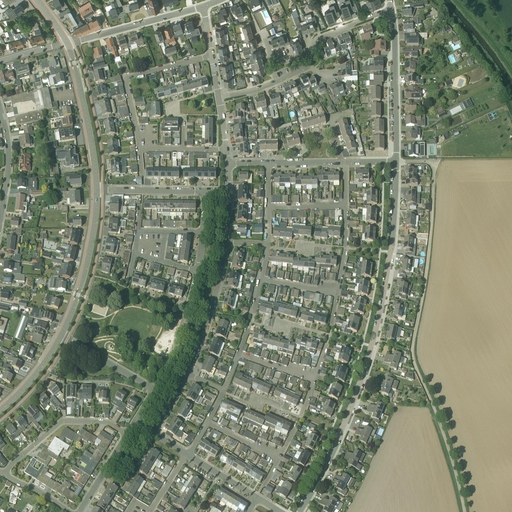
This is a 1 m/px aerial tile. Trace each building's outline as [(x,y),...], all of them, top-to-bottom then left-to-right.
[(58,9),(66,4),(63,0),(54,0),(53,1),(58,9)] [(87,22),(92,30),(101,25),(97,18),(93,21),(90,16),(89,17),(88,15),(95,11),(95,10),(98,9),(92,0),(91,0),(90,1),(83,5),(84,6),(79,9),(87,22)] [(119,7),(122,5),(119,0),(116,0),(116,1),(110,3),(112,8),(109,9),(109,10),(106,11),(107,16),(110,14),(111,18),(118,15),(116,7),(119,6),(119,7)] [(133,0),(135,2),(129,4),(131,11),(140,9),(137,0),(133,0)] [(159,10),(156,0),(150,0),(150,1),(149,2),(152,12),(159,10)] [(262,8),(258,0),(250,0),(248,1),(253,12),(262,8)] [(346,5),(341,7),(345,18),(352,16),(350,10),(353,9),(350,0),(347,0),(345,1),(346,5)] [(374,7),(381,5),(379,0),(370,0),(366,1),(369,10),(374,8),(374,7)] [(403,17),(409,16),(409,18),(413,17),(416,9),(423,8),(423,3),(412,4),(412,9),(402,10),(403,17)] [(20,4),(13,9),(11,7),(5,12),(7,15),(11,12),(15,17),(24,10),(20,4)] [(237,7),(236,5),(231,7),(233,14),(236,13),(238,19),(243,17),(240,6),(237,7)] [(325,20),(327,20),(329,24),(336,21),(334,16),(337,15),(334,5),(329,7),(330,10),(325,12),(326,16),(324,17),(325,20)] [(225,20),(224,17),(227,16),(225,9),(219,11),(220,13),(217,14),(220,22),(225,20)] [(70,11),(65,14),(63,15),(65,18),(69,16),(75,27),(73,28),(74,29),(78,36),(79,35),(80,35),(81,34),(81,35),(83,33),(79,26),(74,17),(70,11)] [(88,32),(89,32),(92,30),(87,22),(82,24),(80,19),(78,15),(74,17),(79,26),(83,33),(84,34),(88,32)] [(298,16),(294,18),(298,30),(302,29),(303,33),(307,32),(310,32),(306,22),(300,24),(300,22),(298,16)] [(314,24),(317,23),(315,18),(308,20),(307,16),(304,17),(306,22),(310,32),(312,31),(312,30),(315,29),(314,24)] [(413,26),(419,26),(418,18),(411,18),(411,21),(404,22),(404,31),(413,30),(413,26)] [(198,40),(196,34),(200,33),(198,28),(195,29),(192,20),(186,22),(186,23),(183,24),(187,37),(191,36),(192,41),(198,40)] [(30,24),(32,27),(35,31),(39,42),(45,40),(43,33),(38,35),(37,34),(38,34),(38,33),(37,29),(39,29),(37,22),(30,24)] [(174,30),(172,31),(174,37),(183,33),(180,23),(173,26),(174,30)] [(242,33),(251,31),(250,25),(247,25),(247,23),(239,24),(240,27),(242,33)] [(215,30),(216,36),(225,34),(224,28),(225,28),(224,25),(218,26),(218,29),(215,30)] [(174,37),(172,31),(170,26),(164,29),(170,44),(176,41),(174,37)] [(23,33),(23,32),(16,34),(13,30),(11,27),(9,29),(13,34),(17,47),(24,45),(22,39),(26,38),(25,36),(23,33)] [(30,38),(32,44),(39,42),(35,31),(32,27),(28,29),(29,32),(32,31),(33,35),(34,35),(35,35),(35,36),(30,38)] [(364,35),(360,37),(362,43),(370,39),(369,36),(372,34),(370,27),(362,30),(364,35)] [(8,42),(11,49),(17,47),(13,34),(9,29),(7,30),(11,42),(8,42)] [(154,32),(158,43),(164,41),(160,30),(154,32)] [(244,42),(248,41),(251,40),(251,37),(253,37),(251,31),(242,33),(241,33),(242,39),(243,39),(244,42)] [(290,43),(288,40),(286,32),(282,33),(282,32),(276,34),(277,37),(280,45),(282,44),(282,43),(285,42),(286,45),(290,43)] [(228,34),(225,34),(216,36),(217,42),(220,41),(220,44),(229,43),(228,40),(228,34)] [(348,34),(342,36),(346,47),(352,45),(348,34)] [(407,45),(419,45),(419,34),(405,35),(405,42),(407,42),(407,45)] [(131,49),(130,47),(136,45),(137,47),(144,45),(141,37),(137,39),(136,35),(127,38),(129,42),(126,43),(128,50),(131,49)] [(339,45),(337,46),(339,52),(339,53),(347,50),(346,47),(342,36),(337,38),(339,45)] [(277,46),(280,45),(277,37),(271,39),(273,46),(277,45),(277,46)] [(301,43),(302,43),(300,37),(296,39),(297,41),(293,42),(292,40),(291,38),(288,40),(290,43),(291,46),(294,45),(296,52),(297,52),(299,51),(302,50),(301,46),(302,46),(301,43)] [(128,50),(126,43),(124,38),(117,40),(119,48),(120,48),(121,51),(120,52),(121,54),(125,53),(124,51),(128,50)] [(256,39),(251,40),(248,41),(250,47),(257,45),(256,39)] [(331,56),(329,53),(335,51),(336,53),(339,52),(337,46),(334,47),(331,40),(327,41),(328,43),(326,44),(328,49),(324,50),(327,58),(331,56)] [(118,58),(116,49),(114,49),(112,41),(106,43),(108,51),(110,50),(111,54),(112,53),(113,59),(118,58)] [(229,48),(229,45),(229,43),(220,44),(221,47),(218,47),(219,53),(230,52),(230,51),(229,48)] [(370,50),(370,57),(379,57),(379,52),(385,52),(385,43),(375,43),(375,50),(370,50)] [(172,54),(178,52),(175,45),(169,47),(172,54)] [(417,54),(422,54),(422,48),(408,49),(408,52),(405,52),(405,59),(417,58),(417,54)] [(107,65),(105,66),(104,61),(104,62),(100,50),(94,52),(95,56),(93,56),(96,64),(92,65),(94,71),(108,67),(107,65)] [(249,57),(250,59),(263,55),(262,53),(261,53),(260,50),(252,52),(250,53),(249,50),(243,51),(244,56),(246,57),(249,56),(249,57)] [(231,58),(230,52),(219,53),(220,59),(223,59),(223,62),(231,61),(230,58),(231,58)] [(249,59),(251,64),(263,61),(262,58),(264,58),(263,55),(250,59),(249,59)] [(54,59),(47,61),(50,72),(57,70),(58,75),(62,74),(60,68),(56,68),(55,62),(54,63),(54,59)] [(383,68),(383,60),(369,61),(368,61),(368,65),(370,65),(370,67),(362,68),(362,72),(370,72),(380,72),(380,68),(383,68)] [(43,72),(35,73),(32,74),(33,75),(35,82),(38,91),(44,90),(41,81),(40,79),(44,78),(43,73),(50,72),(47,61),(44,61),(44,62),(41,63),(42,66),(41,66),(43,72)] [(229,64),(231,64),(231,61),(223,62),(224,65),(221,65),(222,71),(230,70),(229,64)] [(253,69),(266,66),(265,63),(263,64),(263,61),(251,64),(252,69),(253,69)] [(416,72),(416,65),(419,65),(419,61),(410,61),(410,65),(405,65),(405,72),(416,72)] [(345,63),(346,66),(340,67),(341,73),(350,72),(350,66),(352,66),(352,63),(345,63)] [(31,83),(32,83),(35,82),(33,75),(30,76),(27,66),(21,68),(24,78),(25,81),(29,79),(31,83)] [(20,80),(24,78),(21,68),(15,70),(18,80),(15,80),(17,87),(21,86),(20,80)] [(233,75),(231,75),(230,70),(222,71),(223,77),(226,77),(226,79),(232,78),(234,78),(233,75)] [(6,72),(0,74),(0,79),(2,86),(9,83),(8,80),(14,79),(12,71),(6,73),(6,72)] [(93,74),(94,79),(106,77),(105,71),(101,72),(102,73),(93,74)] [(168,72),(164,73),(166,80),(173,78),(172,77),(171,71),(168,72)] [(264,74),(264,72),(257,73),(252,75),(254,80),(263,78),(262,75),(264,74)] [(419,77),(415,77),(415,74),(405,75),(405,79),(407,79),(407,85),(415,84),(415,85),(419,85),(420,84),(420,81),(419,81),(419,77)] [(55,75),(44,78),(40,79),(41,81),(53,79),(55,86),(65,84),(63,76),(55,77),(55,75)] [(202,80),(201,77),(200,75),(198,76),(200,81),(202,89),(208,87),(207,83),(208,83),(208,80),(206,80),(206,79),(202,80)] [(371,87),(375,87),(377,87),(377,83),(383,83),(383,75),(374,75),(374,76),(370,76),(370,81),(369,81),(369,87),(371,87)] [(311,87),(309,84),(308,80),(306,76),(303,77),(303,78),(300,79),(302,83),(299,85),(302,92),(305,90),(310,88),(311,87)] [(320,93),(326,91),(326,90),(323,84),(318,86),(313,77),(311,78),(311,79),(308,80),(309,84),(311,87),(313,92),(318,89),(320,93)] [(227,86),(228,88),(235,87),(234,84),(233,85),(232,78),(226,79),(223,80),(224,86),(227,86)] [(196,90),(194,83),(191,83),(190,80),(187,81),(190,92),(196,90)] [(187,81),(181,82),(182,86),(184,94),(190,92),(187,81)] [(202,89),(200,81),(194,83),(196,90),(202,89)] [(38,91),(35,82),(32,83),(34,89),(28,91),(29,93),(33,92),(38,91)] [(290,84),(290,83),(288,84),(293,96),(302,92),(299,85),(295,86),(294,82),(290,84)] [(175,88),(174,84),(168,86),(171,97),(177,95),(175,88)] [(284,100),(287,98),(288,99),(291,98),(290,97),(293,96),(288,84),(285,85),(285,86),(282,88),(284,92),(281,93),(284,100)] [(346,96),(340,84),(335,86),(340,98),(346,96)] [(171,97),(168,86),(162,88),(165,99),(171,97)] [(182,86),(175,88),(177,95),(184,94),(182,86)] [(330,89),(332,94),(329,95),(332,101),(335,100),(333,97),(335,96),(336,100),(340,98),(335,86),(330,89)] [(112,97),(116,96),(120,96),(118,87),(110,89),(112,97)] [(371,87),(371,95),(380,95),(380,89),(377,89),(377,87),(375,87),(371,87)] [(406,99),(426,98),(426,90),(418,90),(418,87),(408,88),(408,92),(406,92),(406,99)] [(97,90),(98,98),(107,96),(105,88),(97,90)] [(159,100),(165,99),(162,88),(153,90),(155,95),(157,94),(159,100)] [(44,90),(38,91),(33,92),(29,93),(23,95),(20,95),(15,96),(2,99),(3,103),(11,102),(13,112),(6,114),(7,118),(14,117),(16,124),(15,125),(15,123),(9,124),(10,127),(16,126),(29,124),(33,123),(42,121),(44,121),(42,111),(58,108),(57,103),(51,104),(48,89),(44,90)] [(271,107),(272,107),(272,108),(269,109),(270,115),(271,117),(271,118),(274,117),(273,111),(277,110),(276,106),(274,96),(274,94),(269,95),(271,107)] [(373,104),(375,104),(377,104),(377,102),(380,102),(380,95),(371,95),(371,102),(373,102),(373,104)] [(135,106),(142,106),(144,106),(145,106),(145,102),(144,102),(144,97),(134,100),(135,103),(135,106)] [(262,109),(262,112),(263,113),(267,113),(267,115),(268,115),(268,118),(271,117),(270,115),(269,109),(266,109),(267,108),(264,98),(260,99),(262,109)] [(101,110),(114,107),(113,100),(99,103),(101,110)] [(413,102),(406,102),(406,105),(407,105),(407,113),(416,112),(416,108),(421,108),(421,103),(413,103),(413,102)] [(236,113),(241,113),(244,113),(247,113),(247,109),(244,109),(244,106),(243,107),(243,104),(238,105),(239,107),(236,107),(237,111),(236,111),(236,113)] [(371,106),(371,112),(380,112),(380,106),(377,106),(377,104),(375,104),(373,104),(373,106),(371,106)] [(113,115),(115,114),(114,107),(101,110),(102,117),(109,116),(109,118),(114,117),(113,115)] [(70,109),(58,111),(59,118),(71,116),(70,109)] [(376,120),(378,120),(380,120),(380,118),(380,112),(371,112),(371,118),(376,118),(376,120)] [(241,113),(236,113),(232,114),(232,117),(233,117),(233,120),(234,120),(234,124),(246,123),(245,119),(244,113),(241,113)] [(414,127),(421,127),(421,122),(425,122),(425,115),(420,115),(414,115),(414,118),(406,119),(406,127),(414,126),(414,127)] [(306,121),(308,129),(314,127),(312,119),(311,116),(306,118),(306,121)] [(326,124),(324,116),(318,118),(320,126),(326,124)] [(61,120),(62,128),(73,126),(72,118),(61,120)] [(318,118),(312,119),(314,127),(320,126),(318,118)] [(104,123),(105,129),(117,127),(116,120),(104,123)] [(171,129),(171,120),(165,120),(165,125),(161,125),(161,132),(165,132),(165,133),(171,133),(171,129)] [(374,122),(374,128),(378,128),(384,128),(383,122),(380,122),(380,120),(378,120),(376,120),(376,122),(374,122)] [(300,122),(303,130),(308,129),(306,121),(300,122)] [(340,129),(348,127),(346,121),(338,123),(340,129)] [(235,131),(234,131),(234,134),(246,133),(247,133),(246,123),(234,124),(235,131)] [(117,127),(105,129),(106,136),(118,134),(117,127)] [(341,135),(350,133),(348,127),(340,129),(341,135)] [(384,128),(378,128),(374,128),(374,134),(376,134),(376,136),(380,136),(380,134),(384,134),(384,128)] [(55,130),(56,137),(62,136),(62,140),(75,138),(74,131),(67,132),(67,129),(61,130),(61,129),(55,130)] [(406,141),(420,140),(420,129),(412,130),(412,133),(406,133),(406,141)] [(29,138),(33,137),(33,133),(25,134),(26,138),(19,139),(20,148),(30,147),(29,138)] [(247,139),(246,133),(234,134),(234,137),(235,136),(236,144),(241,143),(247,143),(247,139)] [(291,135),(291,136),(294,147),(304,144),(302,138),(299,139),(297,133),(291,135)] [(351,138),(350,133),(341,135),(343,141),(345,141),(353,138),(351,138)] [(283,143),(285,149),(294,147),(291,136),(286,137),(287,140),(286,140),(287,142),(283,143)] [(374,144),(379,145),(384,145),(384,138),(380,138),(380,136),(376,136),(376,138),(374,138),(374,144)] [(354,144),(353,138),(345,141),(346,146),(354,144)] [(55,141),(48,143),(49,150),(56,149),(55,141)] [(108,142),(109,149),(117,148),(120,147),(119,141),(108,142)] [(257,145),(257,150),(257,152),(266,151),(266,143),(259,143),(259,145),(257,145)] [(413,144),(413,146),(407,146),(407,150),(409,150),(409,154),(408,154),(408,156),(409,156),(409,157),(418,157),(418,152),(424,152),(424,144),(425,144),(425,143),(413,144)] [(357,153),(354,144),(346,146),(348,152),(349,155),(357,153)] [(117,148),(109,149),(110,156),(118,155),(117,148)] [(65,151),(56,152),(55,155),(57,159),(59,161),(66,160),(66,162),(65,162),(64,163),(64,166),(65,167),(67,167),(67,168),(79,166),(78,159),(76,160),(75,155),(76,155),(77,154),(77,152),(76,151),(75,151),(75,149),(65,150),(65,151)] [(30,172),(30,162),(31,156),(22,156),(22,161),(20,161),(19,172),(30,172)] [(123,168),(122,161),(120,161),(110,162),(111,169),(123,168)] [(57,166),(55,167),(49,167),(51,178),(59,177),(57,166)] [(421,176),(421,171),(417,170),(417,168),(406,167),(406,172),(408,172),(408,176),(417,176),(421,176)] [(111,169),(112,176),(116,175),(116,177),(119,177),(119,175),(120,175),(121,176),(123,176),(123,175),(125,174),(125,172),(124,171),(124,168),(123,168),(111,169)] [(369,171),(362,171),(362,183),(369,183),(369,184),(372,184),(372,177),(369,177),(369,171)] [(239,181),(248,182),(248,184),(252,185),(252,174),(248,174),(239,174),(239,181)] [(81,178),(78,178),(78,175),(66,176),(67,182),(70,182),(71,186),(82,186),(81,178)] [(417,182),(417,176),(408,176),(408,180),(406,180),(406,186),(418,186),(418,182),(417,182)] [(36,187),(36,179),(26,179),(26,182),(18,182),(18,189),(26,190),(26,186),(31,187),(31,186),(36,187)] [(66,189),(59,190),(59,195),(62,194),(61,193),(64,193),(65,200),(69,199),(69,198),(80,197),(79,193),(70,193),(70,192),(66,192),(66,189)] [(404,197),(404,199),(415,199),(416,194),(417,194),(417,191),(410,190),(410,193),(407,193),(406,197),(404,197)] [(247,205),(252,205),(252,201),(250,201),(249,198),(249,194),(238,194),(238,201),(247,202),(247,205)] [(25,201),(25,198),(23,198),(17,197),(16,204),(27,205),(28,202),(25,201)] [(80,197),(69,198),(69,199),(70,206),(80,205),(80,197)] [(370,205),(377,205),(377,198),(367,198),(367,201),(366,201),(365,202),(364,203),(364,204),(363,205),(363,207),(370,207),(370,205)] [(419,199),(415,199),(404,199),(404,201),(406,201),(406,204),(409,205),(409,208),(417,208),(417,204),(418,205),(419,203),(419,199)] [(27,209),(27,208),(27,205),(16,204),(15,212),(19,212),(19,214),(21,214),(21,218),(28,218),(33,218),(33,214),(26,214),(27,209)] [(403,221),(414,222),(415,217),(416,217),(416,214),(409,213),(409,216),(406,216),(405,220),(403,219),(403,221)] [(67,225),(73,224),(73,227),(81,227),(81,220),(77,220),(77,218),(73,219),(73,220),(67,220),(67,225)] [(22,225),(19,225),(19,221),(12,220),(11,227),(18,228),(17,230),(22,230),(22,225)] [(109,227),(117,227),(122,228),(122,221),(118,220),(110,220),(109,227)] [(408,230),(415,231),(416,228),(414,227),(414,222),(403,221),(403,223),(405,223),(405,227),(408,227),(408,230)] [(375,235),(375,229),(368,228),(368,227),(363,226),(362,234),(365,235),(375,235)] [(246,238),(246,235),(246,228),(237,227),(237,235),(240,235),(240,238),(246,238)] [(65,229),(65,232),(68,233),(67,237),(68,237),(71,238),(79,239),(80,234),(72,232),(73,229),(65,229)] [(8,238),(7,244),(19,246),(20,236),(21,237),(22,230),(17,230),(15,230),(15,235),(11,235),(10,238),(8,238)] [(402,242),(401,244),(412,245),(413,240),(414,240),(415,237),(407,236),(407,239),(404,239),(404,242),(402,242)] [(107,239),(106,246),(115,248),(116,241),(107,239)] [(13,256),(12,261),(13,261),(20,262),(21,256),(18,255),(19,246),(7,244),(6,251),(8,251),(8,255),(13,256)] [(406,253),(415,254),(416,245),(412,245),(401,244),(401,246),(403,246),(403,250),(406,250),(406,253)] [(118,248),(115,248),(106,246),(105,253),(116,255),(118,248)] [(235,254),(233,261),(242,263),(245,252),(239,251),(238,255),(235,254)] [(75,256),(68,254),(67,254),(62,253),(61,256),(64,257),(64,259),(66,260),(74,262),(75,256)] [(269,258),(268,262),(271,262),(271,263),(277,264),(278,253),(275,253),(275,255),(272,255),(271,258),(269,258)] [(178,255),(177,262),(187,263),(188,257),(178,255)] [(411,268),(414,268),(415,260),(401,258),(400,263),(402,263),(402,267),(411,268)] [(116,262),(104,259),(103,266),(115,269),(116,262)] [(360,265),(359,269),(372,271),(372,265),(366,264),(366,260),(362,260),(362,263),(363,263),(362,266),(360,265)] [(242,263),(233,261),(232,268),(241,270),(242,263)] [(19,269),(19,266),(12,265),(5,264),(4,271),(12,272),(12,274),(16,275),(16,269),(19,269)] [(113,275),(115,269),(103,266),(101,273),(113,275)] [(411,277),(412,274),(410,274),(411,268),(402,267),(401,270),(399,270),(398,275),(411,277)] [(359,269),(358,277),(363,278),(363,277),(371,278),(372,271),(359,269)] [(119,277),(125,278),(127,271),(120,270),(119,277)] [(180,277),(186,279),(188,273),(181,271),(180,277)] [(135,273),(131,285),(138,286),(140,278),(142,275),(135,273)] [(11,281),(24,282),(24,276),(16,275),(12,274),(11,276),(8,275),(8,277),(3,277),(3,283),(11,284),(11,281)] [(238,282),(240,276),(231,274),(229,281),(238,282)] [(147,280),(140,278),(138,286),(145,288),(147,280)] [(150,289),(157,291),(160,280),(153,278),(152,281),(150,289)] [(58,279),(54,279),(53,289),(58,290),(66,291),(67,284),(62,284),(63,280),(58,279)] [(166,281),(160,280),(157,291),(163,293),(166,281)] [(362,281),(356,280),(357,280),(356,284),(360,285),(359,288),(358,288),(369,290),(370,283),(362,282),(362,281)] [(398,289),(407,291),(407,290),(410,290),(411,286),(408,286),(408,285),(404,285),(405,281),(398,280),(397,285),(399,285),(398,289)] [(238,282),(229,281),(228,287),(237,289),(238,282)] [(174,284),(174,285),(171,284),(168,294),(175,296),(178,285),(174,284)] [(247,284),(245,294),(252,295),(254,286),(247,284)] [(184,287),(178,285),(175,296),(182,298),(184,287)] [(0,299),(8,301),(12,301),(13,294),(12,294),(13,290),(4,288),(3,292),(1,291),(0,298),(0,299)] [(369,290),(358,288),(359,288),(359,291),(358,291),(358,294),(367,296),(369,290)] [(395,297),(405,299),(407,291),(398,289),(398,293),(396,292),(395,297)] [(303,299),(312,301),(313,294),(305,292),(303,299)] [(234,302),(235,295),(226,293),(225,300),(234,302)] [(58,309),(60,302),(53,300),(54,297),(47,295),(44,305),(58,309)] [(355,306),(365,308),(366,302),(356,299),(355,306)] [(237,303),(234,302),(225,300),(223,307),(235,309),(237,303)] [(261,305),(259,313),(265,315),(267,306),(268,302),(260,300),(259,304),(261,305)] [(271,316),(272,312),(274,304),(268,302),(267,306),(265,315),(271,316)] [(395,308),(394,312),(402,313),(404,308),(406,309),(407,304),(399,303),(399,304),(394,302),(393,307),(395,308)] [(281,303),(280,306),(278,314),(284,316),(287,304),(281,303)] [(272,312),(278,314),(280,306),(274,304),(272,312)] [(293,306),(287,304),(284,316),(290,317),(293,306)] [(351,313),(354,313),(363,315),(365,308),(355,306),(352,305),(351,313)] [(301,308),(293,306),(290,317),(296,319),(298,312),(300,313),(301,308)] [(300,321),(307,323),(309,314),(310,311),(301,308),(300,313),(302,313),(300,321)] [(41,313),(41,311),(32,309),(31,313),(30,313),(29,317),(52,323),(53,316),(41,313)] [(325,316),(321,315),(319,323),(325,325),(327,317),(329,312),(326,311),(325,316)] [(397,321),(398,318),(401,319),(402,316),(406,317),(406,314),(402,313),(394,312),(393,315),(391,315),(390,319),(397,321)] [(315,313),(314,316),(313,322),(319,323),(321,315),(315,313)] [(29,319),(23,316),(15,338),(20,340),(29,319)] [(360,320),(350,317),(349,323),(358,326),(360,320)] [(34,324),(33,327),(44,331),(47,332),(48,329),(46,328),(47,324),(38,321),(37,325),(34,324)] [(226,332),(229,325),(220,322),(218,329),(226,332)] [(344,333),(350,334),(351,331),(356,332),(358,326),(349,323),(347,328),(345,328),(344,333)] [(401,329),(389,326),(388,326),(386,339),(390,340),(391,340),(394,341),(395,337),(399,338),(401,329)] [(33,327),(31,334),(45,339),(46,335),(43,334),(44,331),(33,327)] [(226,332),(218,329),(216,335),(224,338),(226,332)] [(257,344),(261,331),(258,330),(258,333),(255,332),(253,340),(253,343),(257,344)] [(263,331),(261,331),(257,344),(262,346),(262,345),(263,345),(265,337),(265,335),(262,334),(263,331)] [(44,342),(45,339),(31,334),(30,337),(33,338),(32,342),(41,345),(42,341),(44,342)] [(295,345),(295,346),(300,347),(303,337),(301,336),(300,339),(297,338),(295,345)] [(309,353),(313,340),(311,339),(310,341),(308,341),(305,349),(305,348),(304,352),(309,353)] [(212,347),(219,350),(221,343),(214,340),(212,347)] [(315,340),(313,340),(309,353),(315,355),(316,350),(320,352),(323,345),(315,343),(315,340)] [(288,343),(285,342),(282,353),(287,355),(291,341),(288,341),(288,343)] [(23,347),(24,347),(25,347),(22,357),(31,360),(33,356),(32,355),(33,353),(34,353),(35,350),(31,349),(33,346),(24,343),(23,347)] [(209,353),(216,356),(219,350),(212,347),(209,353)] [(334,348),(333,349),(329,348),(328,351),(334,353),(340,355),(349,357),(351,351),(342,348),(341,350),(335,348),(334,348)] [(8,359),(7,361),(13,363),(11,367),(19,370),(22,363),(14,360),(15,357),(5,353),(3,357),(8,359)] [(403,364),(405,359),(401,358),(401,355),(394,353),(393,357),(386,355),(385,359),(402,364),(403,364)] [(338,361),(347,364),(349,357),(340,355),(338,361)] [(215,369),(218,363),(207,358),(204,365),(215,369)] [(402,364),(385,359),(384,363),(391,365),(390,369),(397,371),(397,369),(400,370),(402,364)] [(201,371),(212,376),(215,369),(204,365),(201,371)] [(337,373),(346,376),(348,370),(339,367),(337,373)] [(10,384),(13,377),(12,376),(13,373),(3,368),(1,372),(5,373),(2,380),(10,384)] [(243,375),(238,373),(233,384),(239,387),(244,376),(243,376),(243,375)] [(335,379),(344,382),(346,376),(337,373),(335,379)] [(390,389),(393,381),(394,377),(388,375),(387,379),(385,382),(378,380),(377,384),(390,389)] [(249,378),(244,376),(239,387),(244,389),(249,378)] [(249,378),(244,389),(250,392),(251,388),(255,380),(249,378)] [(257,391),(260,383),(255,380),(251,388),(257,391)] [(264,381),(263,384),(260,383),(257,391),(262,393),(266,385),(267,382),(264,381)] [(333,384),(330,390),(340,394),(342,388),(333,384)] [(390,389),(377,384),(376,388),(383,390),(381,394),(388,396),(387,397),(394,399),(396,394),(396,391),(391,389),(390,389)] [(52,395),(50,397),(59,407),(61,405),(54,397),(60,392),(54,385),(48,390),(52,395)] [(198,396),(201,390),(193,385),(190,392),(198,396)] [(271,388),(266,385),(262,393),(268,396),(271,388)] [(274,392),(276,393),(274,397),(280,399),(283,391),(284,389),(277,385),(274,392)] [(67,387),(66,399),(80,400),(80,390),(76,390),(76,387),(67,387)] [(80,400),(91,400),(91,387),(83,387),(83,391),(80,390),(80,400)] [(99,393),(99,400),(102,400),(102,403),(108,403),(109,399),(106,399),(107,393),(104,393),(104,389),(97,389),(97,393),(99,393)] [(290,391),(285,389),(284,389),(283,391),(280,399),(285,402),(290,391)] [(337,400),(340,394),(330,390),(328,397),(337,400)] [(119,412),(124,404),(122,403),(126,395),(120,391),(115,398),(112,404),(118,408),(117,411),(119,412)] [(296,394),(290,391),(285,402),(291,404),(296,394)] [(297,391),(296,394),(291,404),(296,407),(301,396),(302,393),(297,391)] [(198,396),(190,392),(187,398),(198,404),(201,398),(198,396)] [(204,399),(207,401),(213,404),(216,398),(207,393),(204,399)] [(50,403),(56,409),(59,407),(50,397),(47,399),(43,395),(37,400),(40,403),(38,404),(45,411),(48,406),(50,403)] [(132,412),(134,410),(138,402),(132,398),(127,406),(124,404),(119,412),(122,414),(126,408),(132,412)] [(220,411),(222,412),(226,414),(230,404),(224,401),(223,404),(221,407),(220,411)] [(189,413),(192,407),(184,402),(181,409),(189,413)] [(324,408),(333,411),(336,405),(326,402),(324,408)] [(236,407),(230,404),(226,414),(232,417),(236,407)] [(369,405),(368,408),(382,414),(385,406),(378,404),(376,407),(369,405)] [(38,412),(34,407),(31,409),(30,409),(27,412),(29,415),(27,417),(37,429),(40,426),(34,420),(41,414),(39,411),(38,412)] [(242,409),(236,407),(232,417),(238,419),(239,417),(242,409)] [(333,411),(324,408),(321,414),(330,418),(333,411)] [(380,421),(379,421),(382,414),(368,408),(367,412),(373,415),(372,419),(373,419),(372,422),(378,425),(380,421)] [(189,413),(181,409),(177,415),(189,421),(192,415),(189,413)] [(247,411),(244,419),(250,422),(253,414),(247,411)] [(253,414),(250,422),(256,424),(259,417),(253,414)] [(267,415),(265,419),(266,420),(263,426),(268,429),(269,428),(273,418),(267,415)] [(28,426),(23,420),(21,417),(15,422),(17,424),(15,426),(16,427),(21,433),(26,430),(25,429),(28,426)] [(259,417),(256,424),(255,426),(258,428),(259,426),(262,427),(263,426),(266,420),(265,419),(259,417)] [(273,418),(269,428),(275,431),(279,420),(273,418)] [(175,419),(171,425),(178,430),(180,427),(184,430),(186,426),(175,419)] [(279,420),(275,431),(281,433),(285,423),(279,420)] [(291,426),(285,423),(281,433),(287,436),(291,426)] [(179,439),(183,433),(178,430),(171,425),(167,431),(179,439)] [(12,442),(21,433),(16,427),(13,429),(11,426),(6,430),(11,436),(8,438),(12,442)] [(358,429),(356,432),(373,439),(376,432),(366,427),(364,432),(358,429)] [(74,443),(77,437),(78,436),(71,431),(70,432),(68,431),(69,430),(66,428),(58,440),(63,443),(65,438),(71,442),(71,441),(74,443)] [(77,446),(81,439),(87,443),(88,442),(91,443),(94,437),(82,430),(78,436),(77,437),(74,443),(73,444),(74,444),(77,446)] [(308,441),(315,444),(318,439),(316,438),(318,434),(313,432),(308,441)] [(359,442),(369,446),(373,439),(356,432),(355,435),(361,438),(359,442)] [(104,438),(99,435),(97,439),(101,442),(98,448),(104,452),(105,453),(108,448),(107,447),(108,446),(109,446),(111,443),(110,442),(112,439),(113,439),(106,434),(104,438)] [(188,436),(185,441),(189,443),(190,444),(193,439),(188,436)] [(70,447),(63,443),(58,440),(55,438),(53,441),(54,442),(53,443),(52,443),(49,448),(50,448),(48,451),(54,454),(56,452),(60,447),(67,451),(70,447)] [(204,451),(209,444),(203,440),(199,447),(204,451)] [(308,449),(312,451),(315,444),(308,441),(306,445),(304,444),(302,448),(307,451),(308,449)] [(209,444),(204,451),(210,454),(214,447),(209,444)] [(216,445),(214,447),(210,454),(215,458),(220,451),(217,449),(218,446),(216,445)] [(59,457),(54,454),(48,451),(44,448),(42,451),(43,452),(42,454),(41,453),(38,458),(39,458),(37,461),(43,464),(45,466),(47,467),(52,459),(56,461),(59,457)] [(86,452),(83,455),(98,464),(101,459),(100,458),(104,452),(98,448),(93,456),(86,452)] [(300,457),(307,461),(310,455),(299,449),(298,452),(301,454),(300,457)] [(346,455),(358,461),(362,454),(362,455),(364,451),(360,449),(358,453),(355,451),(353,455),(347,452),(346,455)] [(153,450),(150,456),(157,460),(160,454),(156,452),(153,450)] [(226,451),(220,461),(226,464),(232,455),(226,451)] [(80,467),(79,469),(89,476),(93,470),(94,471),(98,464),(83,455),(81,459),(81,460),(80,462),(87,466),(85,469),(80,467)] [(237,458),(232,455),(226,464),(231,468),(237,458)] [(362,467),(357,465),(358,461),(346,455),(344,459),(350,462),(348,466),(360,471),(362,467)] [(150,456),(146,461),(156,466),(156,467),(159,461),(157,460),(150,456)] [(293,461),(304,467),(307,461),(300,457),(298,460),(294,458),(293,461)] [(243,461),(237,458),(231,468),(237,471),(243,461)] [(38,471),(33,468),(37,461),(33,459),(24,473),(30,477),(31,476),(37,480),(44,469),(45,466),(43,464),(38,471)] [(143,466),(150,470),(152,472),(156,466),(146,461),(143,466)] [(248,465),(243,461),(237,471),(242,475),(243,473),(248,465)] [(248,465),(243,473),(249,476),(253,469),(255,467),(249,463),(248,465)] [(71,482),(78,487),(82,489),(87,482),(86,481),(87,480),(88,480),(90,477),(89,476),(79,469),(74,466),(71,470),(79,475),(75,481),(72,479),(71,482)] [(152,472),(150,470),(143,466),(140,472),(143,474),(142,474),(150,478),(153,473),(152,472)] [(166,466),(163,471),(169,474),(172,469),(166,466)] [(291,473),(298,477),(302,471),(294,467),(294,468),(292,467),(289,471),(291,473)] [(47,471),(44,469),(37,480),(36,481),(40,483),(40,482),(42,483),(41,484),(46,487),(47,486),(49,488),(53,482),(51,480),(53,476),(47,473),(48,471),(47,471)] [(259,473),(253,469),(249,476),(254,480),(259,473)] [(260,483),(262,480),(264,481),(266,477),(259,473),(254,480),(260,483)] [(288,479),(295,483),(298,477),(291,473),(288,479)] [(280,477),(274,474),(271,481),(275,483),(277,479),(278,480),(280,477)] [(336,476),(334,479),(347,485),(352,488),(356,481),(344,475),(341,479),(336,476)] [(137,477),(133,483),(142,488),(146,482),(140,478),(140,479),(137,477)] [(194,478),(190,483),(197,488),(201,482),(194,478)] [(152,482),(155,484),(160,488),(162,485),(153,479),(152,482)] [(347,485),(334,479),(332,482),(338,485),(336,489),(339,490),(337,493),(344,497),(347,492),(346,490),(344,489),(347,485)] [(56,483),(53,482),(49,488),(52,489),(51,490),(56,493),(57,492),(58,493),(58,494),(61,496),(62,495),(69,484),(66,482),(65,481),(62,486),(56,483)] [(284,482),(280,488),(289,493),(292,487),(284,482)] [(133,483),(130,488),(137,492),(139,493),(142,488),(133,483)] [(190,483),(187,489),(194,493),(197,488),(190,483)] [(70,484),(69,484),(62,495),(68,499),(67,500),(73,504),(82,489),(78,487),(74,494),(69,490),(71,486),(70,484)] [(107,490),(115,495),(119,489),(111,484),(107,490)] [(269,485),(267,488),(265,491),(271,494),(274,488),(269,485)] [(275,493),(286,499),(289,493),(280,488),(279,487),(275,493)] [(139,493),(137,492),(130,488),(126,493),(129,495),(130,496),(133,497),(133,498),(137,500),(140,494),(139,493)] [(187,489),(183,494),(191,499),(194,493),(187,489)] [(220,502),(226,493),(221,489),(219,492),(215,498),(220,502)] [(104,495),(112,500),(115,495),(107,490),(104,495)] [(227,503),(232,496),(226,493),(220,502),(226,505),(227,503)] [(183,494),(180,500),(187,504),(191,499),(183,494)] [(104,495),(100,501),(108,506),(112,500),(104,495)] [(227,503),(233,506),(237,499),(232,496),(227,503)] [(31,498),(27,505),(31,507),(36,500),(31,498)] [(323,499),(322,501),(336,510),(337,510),(341,504),(331,498),(329,502),(323,499)] [(242,502),(237,499),(233,506),(238,509),(242,502)] [(184,510),(187,504),(180,500),(177,505),(184,510)] [(100,501),(97,506),(105,511),(108,506),(100,501)] [(334,511),(336,510),(322,501),(320,504),(325,508),(323,511),(322,511),(321,511),(334,511)] [(244,511),(246,509),(248,506),(242,502),(238,509),(236,511),(239,511),(240,511),(242,511),(244,511)]
